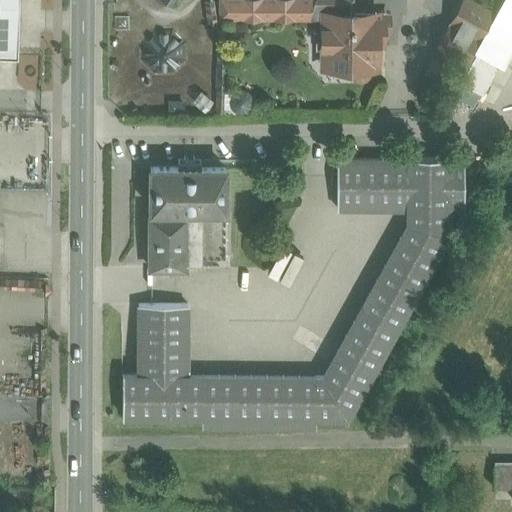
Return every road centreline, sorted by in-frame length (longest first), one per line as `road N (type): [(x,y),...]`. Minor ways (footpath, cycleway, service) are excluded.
road 1 (unclassified): [(505,125),(82,128)]
road 2 (unclassified): [(511,436),(113,442)]
road 3 (secondary): [(82,128),(79,511)]
road 4 (secondary): [(83,0),(82,128)]
